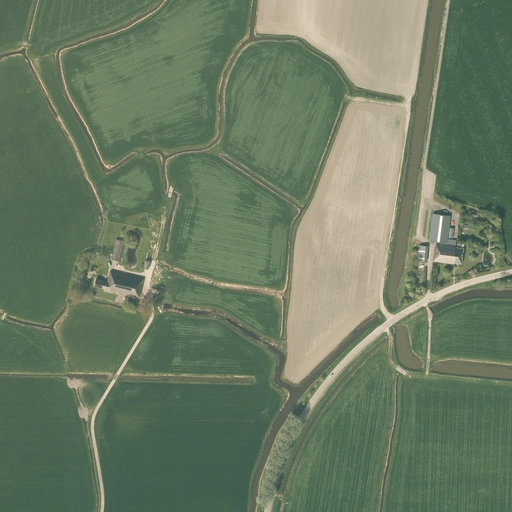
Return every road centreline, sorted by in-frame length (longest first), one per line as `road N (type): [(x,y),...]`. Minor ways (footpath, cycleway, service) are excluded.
road 1 (tertiary): [(267,511),(299,423),(364,342),(429,298),(511,272)]
road 2 (track): [(431,246),(419,227),(449,0)]
road 3 (track): [(393,320),(381,290),(409,104)]
